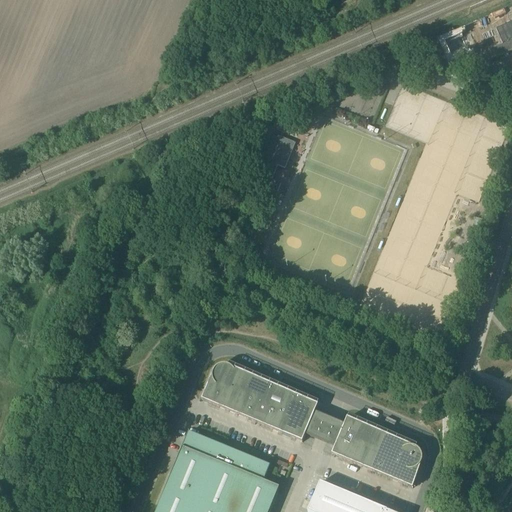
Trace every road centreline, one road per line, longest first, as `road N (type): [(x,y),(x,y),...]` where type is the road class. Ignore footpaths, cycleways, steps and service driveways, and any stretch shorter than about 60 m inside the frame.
road 1 (unclassified): [(136,511),(202,360),(239,351),(340,395)]
road 2 (residential): [(511,396),(464,372),(511,213)]
road 3 (unclassified): [(340,395),(419,429),(432,444),(416,511)]
road 4 (unclassified): [(340,395),(290,511)]
road 5 (residential): [(511,103),(397,60)]
